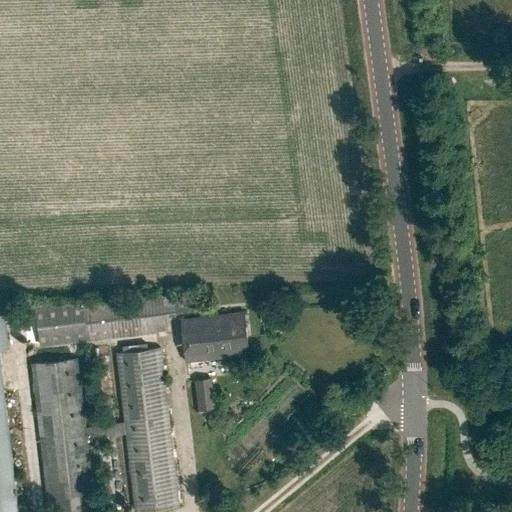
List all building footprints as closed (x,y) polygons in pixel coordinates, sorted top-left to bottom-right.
[(36,310),(41,345),(168,330),(166,311),(175,310),(173,294),(36,310)] [(0,310),(0,511),(18,511),(0,356),(0,349),(9,349),(4,310),(0,310)] [(244,312),(220,315),(181,320),(186,362),(249,354),(246,325),(244,312)] [(77,358),(32,363),(49,511),(74,511),(95,510),(87,438),(127,432),(136,511),(179,507),(161,347),(117,353),(125,423),(85,428),(77,358)] [(212,379),(196,381),(199,410),(215,409),(212,379)]
